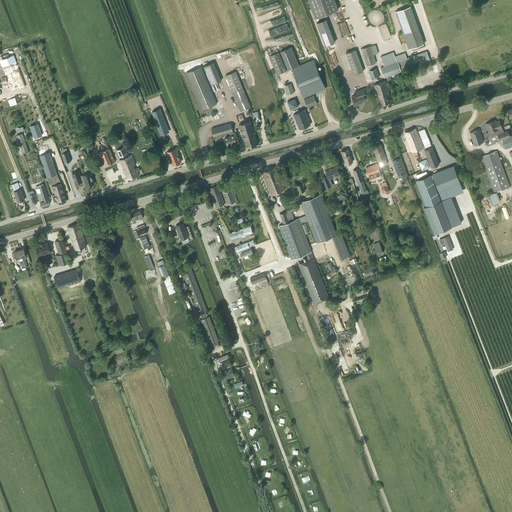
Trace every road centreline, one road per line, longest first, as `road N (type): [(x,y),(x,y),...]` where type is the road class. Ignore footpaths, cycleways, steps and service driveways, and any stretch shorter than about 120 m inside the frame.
road 1 (unclassified): [(0,223),(511,74)]
road 2 (tertiary): [(0,242),(511,95)]
road 3 (track): [(455,164),(466,223),(439,234),(511,423)]
road 4 (track): [(326,346),(391,511)]
road 5 (track): [(209,353),(148,198)]
road 6 (track): [(250,364),(305,511)]
road 7 (track): [(221,384),(270,511)]
